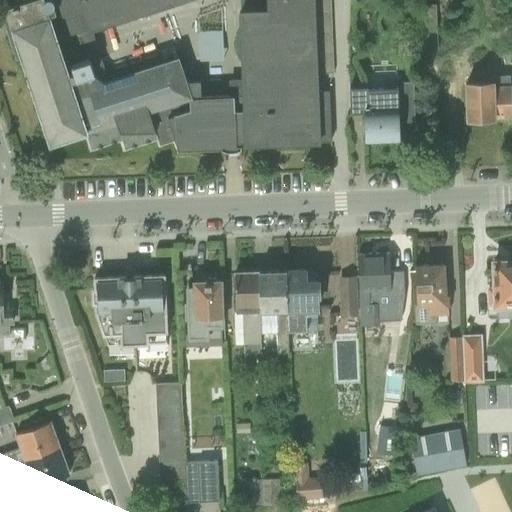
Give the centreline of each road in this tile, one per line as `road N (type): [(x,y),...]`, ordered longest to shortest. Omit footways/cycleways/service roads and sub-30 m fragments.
road 1 (residential): [(511,198),(21,217)]
road 2 (residential): [(127,511),(21,217)]
